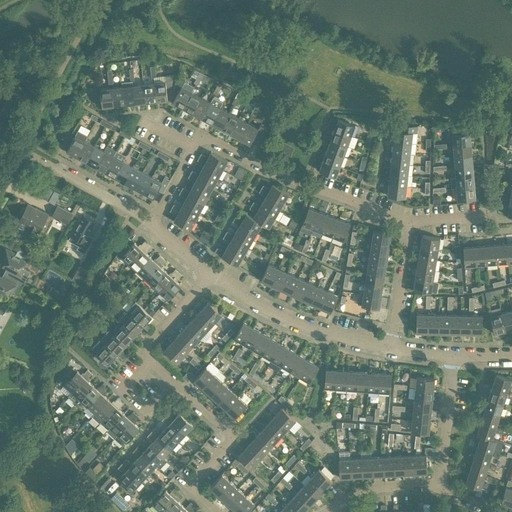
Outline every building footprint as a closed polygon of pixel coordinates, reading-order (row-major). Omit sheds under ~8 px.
[(156,77),(156,72),(151,73),(152,79),(155,79),(155,83),(157,100),(168,99),(167,86),(172,86),(174,75),(156,77)] [(195,86),(177,77),(175,89),(179,91),(174,102),(183,107),(192,92),(195,86)] [(130,81),(122,82),(123,86),(125,104),(136,103),(133,85),(133,81),(133,80),(130,81)] [(157,100),(155,83),(144,84),(146,101),(157,100)] [(146,101),(144,84),(133,85),(136,103),(146,101)] [(125,104),(123,86),(112,87),(114,105),(125,104)] [(114,105),(112,87),(101,89),(103,106),(114,105)] [(22,96),(12,91),(9,96),(8,97),(8,98),(0,112),(0,113),(10,119),(22,96)] [(193,112),(201,97),(192,92),(183,107),(193,112)] [(202,118),(211,102),(201,97),(193,112),(202,118)] [(214,97),(211,102),(202,118),(212,123),(220,107),(223,102),(214,97)] [(221,128),(230,112),(220,107),(212,123),(221,128)] [(231,133),(239,117),(230,112),(221,128),(231,133)] [(240,138),(249,122),(239,117),(231,133),(240,138)] [(339,119),(335,130),(352,136),(356,125),(339,119)] [(259,128),(249,122),(240,138),(251,144),(255,136),(262,139),(268,128),(261,125),(259,128)] [(396,130),(395,141),(412,143),(413,133),(418,133),(418,126),(399,124),(398,130),(396,130)] [(466,127),(449,128),(449,134),(453,134),(454,145),(472,144),(471,132),(467,133),(466,127)] [(77,156),(86,141),(88,135),(79,130),(76,135),(67,151),(77,156)] [(348,146),(352,136),(335,130),(331,140),(348,146)] [(345,156),(348,146),(331,140),(328,150),(345,156)] [(86,161),(95,145),(86,141),(77,156),(86,161)] [(411,154),(412,143),(395,141),(393,152),(411,154)] [(473,155),(472,144),(454,145),(455,156),(473,155)] [(96,166),(104,151),(95,145),(86,161),(96,166)] [(105,171),(114,156),(117,150),(107,145),(104,151),(96,166),(105,171)] [(115,177),(123,161),(126,156),(117,150),(114,156),(105,171),(115,177)] [(341,166),(345,156),(328,150),(324,160),(341,166)] [(202,153),(200,157),(207,161),(223,169),(228,161),(212,152),(209,157),(202,153)] [(410,165),(411,154),(393,152),(392,163),(410,165)] [(473,165),(473,155),(455,156),(455,167),(473,165)] [(218,178),(223,169),(207,161),(200,157),(198,160),(205,164),(202,169),(218,178)] [(337,177),(341,166),(324,160),(320,171),(337,177)] [(125,182),(133,166),(123,161),(115,177),(125,182)] [(409,175),(410,165),(392,163),(391,173),(409,175)] [(235,174),(243,178),(248,170),(239,165),(235,174)] [(474,176),(473,165),(455,167),(456,178),(474,176)] [(134,187),(143,172),(133,166),(125,182),(134,187)] [(218,178),(202,169),(199,174),(193,170),(191,174),(198,177),(214,186),(218,178)] [(143,192),(152,177),(143,172),(134,187),(143,192)] [(407,186),(409,175),(391,173),(390,184),(407,186)] [(198,177),(191,174),(189,177),(196,181),(193,186),(209,195),(214,186),(198,177)] [(162,182),(152,177),(143,192),(154,198),(159,189),(164,192),(171,179),(166,176),(162,182)] [(475,187),(474,176),(456,178),(451,178),(452,188),(457,188),(475,187)] [(264,185),(262,188),(269,192),(285,202),(290,193),(274,184),(271,189),(264,185)] [(406,197),(407,186),(390,184),(388,195),(406,197)] [(43,197),(56,203),(61,192),(49,186),(43,197)] [(209,195),(193,186),(190,191),(183,187),(181,191),(188,194),(205,203),(209,195)] [(476,198),(475,187),(457,188),(458,200),(476,198)] [(280,210),(285,202),(269,192),(262,188),(260,192),(267,196),(264,201),(280,210)] [(200,212),(205,203),(188,194),(181,191),(180,194),(186,198),(184,203),(200,212)] [(280,210),(264,201),(261,205),(254,201),(252,205),(259,209),(275,218),(280,210)] [(195,220),(200,212),(184,203),(181,208),(174,204),(172,207),(179,211),(195,220)] [(67,224),(72,213),(58,205),(52,216),(60,220),(59,221),(61,222),(61,221),(67,224)] [(259,209),(252,205),(250,208),(257,212),(254,217),(263,222),(263,223),(270,227),(275,218),(259,209)] [(16,227),(25,232),(34,236),(37,231),(39,232),(48,214),(35,208),(34,211),(26,207),(26,208),(24,208),(23,208),(20,213),(21,215),(22,215),(16,227)] [(191,229),(195,220),(179,211),(172,207),(170,211),(177,215),(174,220),(191,229)] [(319,212),(309,208),(303,224),(301,230),(311,234),(313,228),(319,212)] [(224,214),(220,211),(215,220),(220,222),(224,214)] [(323,232),(330,215),(319,212),(313,228),(323,232)] [(258,231),(263,223),(263,222),(254,217),(247,213),(244,218),(237,214),(235,218),(242,222),(258,231)] [(94,237),(93,237),(89,234),(96,222),(83,214),(71,235),(69,240),(79,245),(77,248),(85,253),(94,237)] [(334,236),(340,219),(330,215),(323,232),(334,236)] [(253,240),(258,231),(242,222),(235,218),(233,221),(240,225),(237,230),(253,240)] [(350,223),(340,219),(334,236),(344,240),(350,223)] [(199,239),(209,243),(214,231),(204,227),(199,239)] [(374,229),(372,240),(390,243),(392,232),(374,229)] [(248,248),(253,240),(237,230),(234,235),(227,231),(225,234),(232,238),(248,248)] [(232,238),(225,234),(223,238),(230,242),(227,247),(243,256),(248,248),(232,238)] [(423,235),(421,246),(438,249),(440,238),(423,235)] [(129,263),(148,243),(145,240),(139,246),(135,242),(131,246),(125,241),(116,256),(119,259),(122,256),(129,263)] [(388,254),(390,243),(372,240),(371,251),(388,254)] [(137,270),(150,256),(146,252),(151,246),(148,243),(129,263),(137,270)] [(509,262),(508,244),(497,245),(498,263),(509,262)] [(498,263),(497,245),(486,246),(487,264),(498,263)] [(437,260),(438,249),(421,246),(419,257),(437,260)] [(487,264),(486,246),(475,247),(476,265),(487,264)] [(243,256),(227,247),(224,251),(218,248),(215,251),(222,255),(238,265),(243,256)] [(476,265),(475,247),(464,248),(465,266),(476,265)] [(9,268),(6,273),(24,283),(30,271),(24,268),(27,262),(13,255),(14,253),(6,248),(2,257),(4,258),(0,264),(9,268)] [(386,265),(388,254),(371,251),(369,262),(386,265)] [(49,260),(48,252),(40,253),(42,261),(49,260)] [(145,277),(163,257),(160,255),(155,260),(150,256),(137,270),(145,277)] [(153,284),(165,270),(161,266),(166,260),(163,257),(145,277),(153,284)] [(435,271),(437,260),(419,257),(417,268),(435,271)] [(385,276),(386,265),(369,262),(367,273),(385,276)] [(271,285),(279,268),(269,264),(261,280),(271,285)] [(79,265),(74,279),(80,282),(85,267),(79,265)] [(281,289),(289,273),(279,268),(271,285),(281,289)] [(433,282),(435,271),(417,268),(415,279),(433,282)] [(160,291),(178,271),(175,269),(170,275),(165,270),(153,284),(160,291)] [(181,274),(178,271),(160,291),(168,298),(181,285),(176,280),(181,274)] [(24,283),(6,273),(4,278),(0,276),(0,292),(9,297),(12,291),(18,294),(24,283)] [(291,294),(299,278),(289,273),(281,289),(291,294)] [(383,287),(385,276),(367,273),(365,284),(383,287)] [(301,298),(309,282),(299,278),(291,294),(301,298)] [(439,283),(433,282),(415,279),(413,289),(431,292),(437,293),(439,283)] [(311,303),(319,287),(309,282),(301,298),(311,303)] [(381,297),(383,287),(365,284),(363,295),(381,297)] [(321,308),(329,291),(319,287),(311,303),(321,308)] [(67,296),(55,290),(52,295),(64,302),(67,296)] [(338,296),(329,291),(321,308),(331,312),(338,296)] [(379,308),(381,297),(363,295),(362,306),(379,308)] [(101,306),(93,298),(89,303),(97,310),(101,306)] [(135,301),(126,311),(142,326),(149,332),(152,328),(146,322),(151,316),(150,315),(145,310),(135,301)] [(209,302),(201,310),(215,322),(222,314),(209,302)] [(145,310),(150,315),(153,311),(148,307),(145,310)] [(506,331),(502,313),(501,307),(489,310),(491,316),(495,333),(506,331)] [(215,322),(201,310),(194,318),(207,330),(215,322)] [(511,329),(511,310),(502,313),(506,331),(511,329)] [(118,320),(120,322),(134,335),(140,341),(144,337),(141,334),(142,333),(138,330),(142,326),(126,311),(118,320)] [(427,332),(428,315),(417,314),(416,332),(427,332)] [(438,333),(439,315),(428,315),(427,332),(438,333)] [(449,333),(450,315),(439,315),(438,333),(449,333)] [(460,333),(461,315),(450,315),(449,333),(460,333)] [(471,333),(472,316),(461,315),(460,333),(471,333)] [(483,316),(472,316),(471,333),(482,334),(483,316)] [(207,330),(194,318),(187,326),(200,338),(207,330)] [(125,344),(132,350),(135,347),(128,341),(134,335),(120,322),(111,331),(125,344)] [(244,343),(253,327),(244,322),(234,338),(244,343)] [(200,338),(187,326),(179,334),(193,346),(200,338)] [(253,349),(263,333),(253,327),(244,343),(253,349)] [(111,331),(109,329),(101,339),(105,343),(116,354),(123,360),(126,356),(120,350),(125,344),(111,331)] [(263,354),(272,339),(263,333),(253,349),(263,354)] [(193,346),(179,334),(172,342),(185,354),(193,346)] [(105,343),(101,339),(92,348),(102,358),(110,365),(114,369),(118,365),(111,359),(116,354),(105,343)] [(272,360),(281,344),(272,339),(263,354),(272,360)] [(185,354),(172,342),(164,350),(178,362),(185,354)] [(281,366),(291,350),(281,344),(272,360),(281,366)] [(291,371),(300,355),(291,350),(281,366),(291,371)] [(259,360),(269,365),(272,360),(263,354),(259,360)] [(300,377),(310,361),(300,355),(291,371),(300,377)] [(106,370),(110,365),(102,358),(98,363),(106,370)] [(319,366),(310,361),(300,377),(309,383),(319,366)] [(211,362),(206,367),(214,374),(218,369),(211,362)] [(201,388),(214,374),(206,367),(193,380),(201,388)] [(87,376),(91,372),(88,369),(82,375),(78,371),(77,371),(73,368),(64,377),(68,380),(65,384),(73,391),(87,376)] [(218,369),(214,374),(222,382),(226,377),(219,370),(218,369)] [(336,376),(337,370),(326,369),(325,388),(336,389),(336,376)] [(347,376),(348,371),(337,370),(336,376),(336,389),(346,389),(347,376)] [(359,376),(359,372),(348,371),(347,376),(346,389),(357,390),(359,376)] [(76,403),(93,385),(88,381),(94,375),(91,372),(87,376),(73,391),(69,396),(76,403)] [(370,376),(370,373),(359,372),(359,376),(357,390),(368,391),(370,376)] [(381,376),(381,373),(370,373),(370,376),(368,391),(379,392),(381,376)] [(392,374),(381,373),(381,376),(379,392),(390,393),(392,374)] [(210,395),(222,382),(214,374),(201,388),(210,395)] [(497,375),(493,387),(508,391),(511,379),(497,375)] [(417,377),(416,388),(434,390),(435,379),(417,377)] [(218,403),(230,389),(222,382),(210,395),(218,403)] [(88,405),(106,386),(103,383),(98,389),(93,385),(76,403),(84,410),(88,405)] [(62,388),(61,388),(69,396),(73,391),(65,384),(62,388)] [(88,405),(84,410),(91,417),(92,416),(108,399),(103,394),(109,389),(106,386),(88,405)] [(504,403),(508,391),(493,387),(489,399),(504,403)] [(433,401),(434,390),(416,388),(415,399),(433,401)] [(226,410),(238,397),(230,389),(218,403),(226,410)] [(243,392),(238,397),(246,404),(251,399),(243,392)] [(112,403),(108,399),(92,416),(100,423),(101,422),(121,400),(118,397),(112,403)] [(246,404),(238,397),(226,410),(234,418),(246,404)] [(432,412),(433,401),(415,399),(414,410),(432,412)] [(500,415),(504,403),(489,399),(485,411),(500,415)] [(124,403),(121,400),(101,422),(108,429),(108,430),(123,413),(119,409),(124,403)] [(283,408),(275,416),(289,428),(296,420),(283,408)] [(431,423),(432,412),(414,410),(412,421),(431,423)] [(108,430),(108,429),(107,431),(114,438),(118,434),(136,414),(133,411),(128,417),(123,413),(108,430)] [(170,411),(166,415),(186,433),(193,425),(180,413),(176,417),(170,411)] [(497,427),(500,415),(485,411),(482,423),(497,427)] [(139,417),(136,414),(118,434),(114,438),(122,445),(139,427),(134,423),(139,417)] [(186,433),(166,415),(162,420),(168,425),(165,429),(178,441),(186,433)] [(289,428),(275,416),(268,424),(281,436),(289,428)] [(430,434),(431,423),(412,421),(411,432),(430,434)] [(482,423),(478,435),(481,436),(482,436),(493,439),(497,427),(482,423)] [(281,436),(268,424),(261,432),(274,444),(281,436)] [(297,431),(305,438),(310,432),(302,425),(297,431)] [(178,441),(165,429),(161,432),(156,427),(151,432),(171,449),(178,441)] [(171,449),(151,432),(147,436),(153,441),(150,445),(164,457),(171,449)] [(274,444),(261,432),(253,440),(267,452),(274,444)] [(481,436),(478,448),(493,453),(495,453),(495,452),(500,454),(504,443),(497,441),(493,439),(482,436),(481,436)] [(267,452),(253,440),(246,447),(259,460),(267,452)] [(164,457),(150,445),(147,448),(141,443),(137,447),(156,465),(160,468),(167,461),(164,457)] [(156,465),(137,447),(133,451),(138,457),(135,460),(149,473),(156,465)] [(259,460),(246,447),(238,456),(252,468),(259,460)] [(83,456),(89,462),(97,453),(91,448),(83,456)] [(489,465),(493,453),(478,448),(474,460),(489,465)] [(426,454),(416,455),(417,473),(427,473),(426,454)] [(406,474),(405,455),(394,456),(395,475),(406,474)] [(417,473),(416,455),(405,455),(406,474),(417,473)] [(395,475),(394,456),(383,457),(384,475),(395,475)] [(373,476),(372,457),(361,458),(362,476),(373,476)] [(384,475),(383,457),(372,457),(373,476),(384,475)] [(362,476),(361,458),(350,459),(351,477),(362,476)] [(149,473),(135,460),(132,464),(126,459),(122,463),(141,481),(149,473)] [(351,477),(350,459),(339,459),(340,478),(351,477)] [(485,477),(489,465),(474,460),(470,472),(485,477)] [(135,488),(141,481),(122,463),(118,468),(123,473),(120,476),(125,480),(121,485),(130,493),(131,494),(132,494),(134,494),(135,493),(136,492),(136,490),(136,489),(135,488)] [(319,469),(312,477),(326,489),(333,481),(331,480),(334,476),(324,467),(321,470),(319,469)] [(481,489),(485,477),(470,472),(466,484),(481,489)] [(218,495),(230,481),(222,474),(210,487),(218,495)] [(251,479),(257,484),(260,480),(254,476),(251,479)] [(326,489),(312,477),(305,485),(318,497),(326,489)] [(265,485),(260,480),(257,484),(262,488),(265,485)] [(226,502),(238,489),(230,481),(218,495),(226,502)] [(318,497),(305,485),(297,493),(311,505),(318,497)] [(174,498),(179,492),(175,488),(170,494),(166,490),(154,504),(150,508),(155,511),(160,511),(162,511),(174,498)] [(511,506),(511,489),(506,488),(501,503),(511,506)] [(234,510),(246,496),(238,489),(226,502),(234,510)] [(117,492),(111,498),(117,504),(123,499),(117,492)] [(175,511),(182,505),(178,502),(184,496),(179,492),(174,498),(162,511),(160,511),(175,511)] [(304,511),(311,505),(297,493),(290,501),(301,511),(304,511)] [(247,511),(255,504),(246,496),(234,510),(236,511),(247,511)] [(301,511),(290,501),(282,509),(285,511),(301,511)] [(190,511),(195,507),(191,502),(185,508),(182,505),(175,511),(190,511)] [(420,511),(410,511),(409,511),(423,511),(423,503),(418,503),(418,507),(420,508),(420,511)]
